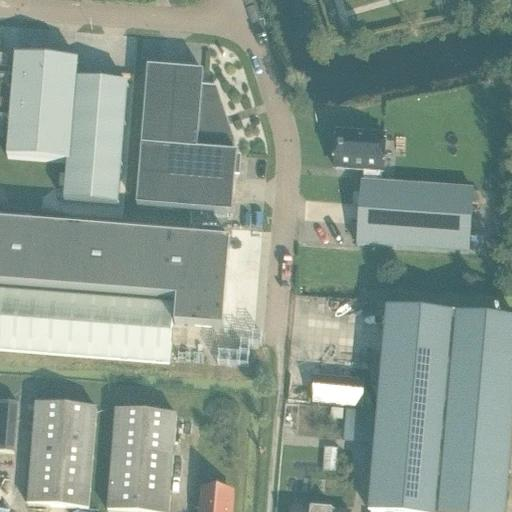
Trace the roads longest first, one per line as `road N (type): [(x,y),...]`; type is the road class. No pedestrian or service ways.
road 1 (unclassified): [(275,337),(288,163),(247,6)]
road 2 (unclassified): [(0,6),(181,20),(247,6)]
